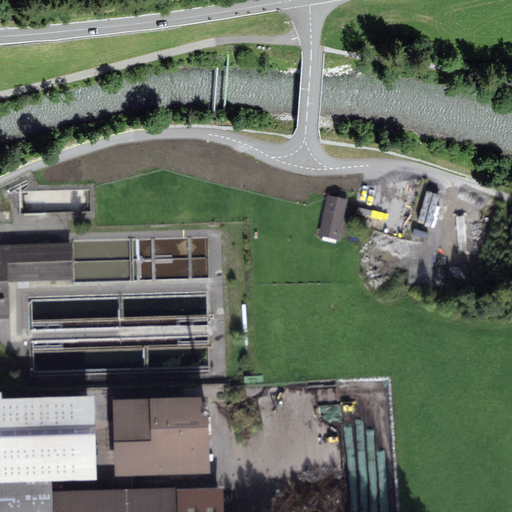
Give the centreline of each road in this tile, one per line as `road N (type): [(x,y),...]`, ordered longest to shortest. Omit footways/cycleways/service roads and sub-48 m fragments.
road 1 (unclassified): [(301,161),(216,132),(160,129),(68,151),(0,180)]
road 2 (primary): [(283,0),(0,37)]
road 3 (track): [(310,46),(511,84)]
road 4 (unclassified): [(301,161),(451,175),(477,185)]
road 5 (unclassified): [(308,0),(301,161)]
